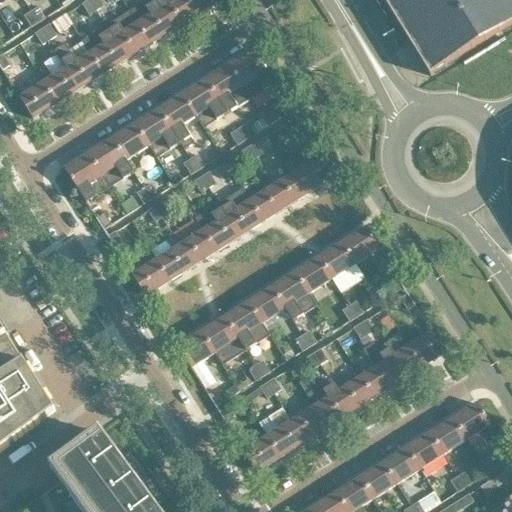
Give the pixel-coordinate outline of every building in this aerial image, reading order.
[(89,15),(96,11),(89,0),(82,5),(89,15)] [(103,7),(98,0),(89,0),(96,11),(103,7)] [(174,30),(155,0),(148,0),(130,11),(151,45),(174,30)] [(155,0),(174,30),(199,15),(189,0),(155,0)] [(189,0),(199,15),(221,1),(221,0),(189,0)] [(459,60),(458,59),(502,32),(503,33),(511,27),(511,0),(383,0),(410,43),(418,56),(430,77),(435,74),(435,75),(446,69),(445,68),(448,66),(449,67),(459,60)] [(32,13),(38,23),(45,19),(38,9),(32,13)] [(127,60),(151,45),(130,11),(106,27),(127,60)] [(31,27),(38,23),(32,13),(25,17),(31,27)] [(73,26),(66,15),(53,23),(60,34),(73,26)] [(56,36),(49,26),(42,30),(49,41),(56,36)] [(82,41),(104,75),(127,60),(106,27),(82,41)] [(42,45),(49,41),(42,30),(36,34),(42,45)] [(67,69),(80,90),(104,75),(82,41),(59,56),(67,69)] [(253,51),(230,66),(251,100),(275,85),(253,51)] [(0,56),(0,67),(2,71),(9,66),(3,55),(0,56)] [(230,66),(206,81),(228,114),(251,100),(230,66)] [(43,84),(56,105),(80,90),(67,69),(43,84)] [(206,81),(183,96),(196,117),(204,129),(228,114),(206,81)] [(20,99),(33,120),(56,105),(43,84),(20,99)] [(183,96),(159,111),(180,144),(184,150),(195,144),(183,126),(196,117),(183,96)] [(292,111),(285,100),(277,105),(284,116),(292,111)] [(261,115),(263,118),(268,126),(281,118),(274,106),(261,115)] [(136,126),(149,147),(157,159),(180,144),(159,111),(136,126)] [(258,133),(268,126),(263,118),(253,125),(258,133)] [(295,133),(303,129),(296,118),(288,123),(295,133)] [(136,126),(112,141),(126,162),(149,147),(136,126)] [(237,130),(244,141),(251,137),(244,126),(237,130)] [(238,146),(244,141),(237,130),(231,135),(238,146)] [(112,141),(89,156),(102,177),(110,189),(133,174),(126,162),(112,141)] [(262,154),(255,144),(249,148),(255,159),(262,154)] [(289,160),(297,172),(310,193),(334,178),(313,145),(289,160)] [(249,163),(255,159),(249,148),(242,152),(249,163)] [(110,189),(102,177),(89,156),(65,170),(78,192),(79,191),(86,204),(110,189)] [(198,171),(204,167),(197,156),(191,160),(198,171)] [(191,175),(198,171),(191,160),(184,164),(191,175)] [(287,208),(310,193),(297,172),(274,187),(287,208)] [(215,184),(209,173),(202,178),(209,188),(215,184)] [(202,193),(209,188),(202,178),(195,182),(202,193)] [(144,190),(151,201),(157,196),(150,185),(144,190)] [(274,187),(250,202),(263,223),(287,208),(274,187)] [(144,205),(151,201),(144,190),(137,194),(144,205)] [(243,191),(220,206),(240,238),(263,223),(250,202),(243,191)] [(121,205),(127,215),(139,207),(133,198),(121,205)] [(168,214),(162,203),(155,207),(162,218),(168,214)] [(220,206),(196,221),(197,222),(203,232),(216,253),(219,251),(228,245),(240,238),(220,206)] [(155,222),(162,218),(155,207),(148,212),(155,222)] [(103,231),(111,226),(104,215),(96,220),(103,231)] [(197,222),(173,237),(179,247),(193,268),(194,267),(195,266),(216,253),(203,232),(197,222)] [(366,229),(343,244),(356,265),(379,250),(366,229)] [(108,237),(114,248),(122,243),(115,233),(108,237)] [(342,244),(319,259),(332,280),(342,294),(365,279),(356,265),(343,244),(342,244)] [(179,247),(156,261),(169,283),(171,282),(182,275),(191,269),(193,268),(179,247)] [(319,259),(295,273),(309,295),(332,280),(319,259)] [(146,298),(169,283),(156,261),(132,276),(146,298)] [(272,288),(285,310),(293,322),(317,307),(309,295),(295,273),(272,288)] [(404,288),(397,277),(389,282),(396,293),(404,288)] [(272,288),(248,303),(262,324),(285,310),(272,288)] [(407,295),(400,299),(407,310),(415,305),(408,295),(407,295)] [(248,303),(225,318),(246,352),(269,337),(262,324),(248,303)] [(356,303),(349,307),(356,318),(363,314),(356,303)] [(356,318),(349,307),(343,311),(349,322),(356,318)] [(246,352),(225,318),(201,333),(215,354),(222,367),(246,352)] [(367,320),(360,325),(367,335),(374,331),(367,320)] [(367,335),(360,325),(354,329),(360,340),(367,335)] [(309,332),(302,337),(309,348),(316,343),(309,332)] [(191,369),(215,354),(201,333),(178,348),(191,369)] [(422,368),(445,354),(432,333),(409,347),(422,368)] [(0,451),(55,411),(6,334),(0,337),(0,451)] [(377,350),(398,384),(422,368),(409,347),(408,347),(401,335),(377,350)] [(309,348),(302,337),(296,341),(303,352),(309,348)] [(375,369),(362,377),(375,398),(398,384),(377,350),(373,344),(366,349),(363,350),(375,369)] [(320,350),(314,354),(320,365),(327,361),(320,350)] [(320,365),(314,354),(307,359),(314,369),(320,365)] [(262,362),(256,366),(262,377),(269,373),(262,362)] [(262,377),(256,366),(249,370),(256,381),(262,377)] [(338,392),(351,413),(375,398),(362,377),(338,392)] [(273,380),(267,384),(273,395),(280,390),(273,380)] [(328,428),(351,413),(338,392),(330,380),(306,395),(314,407),(328,428)] [(273,395),(267,384),(260,388),(267,399),(273,395)] [(215,407),(223,402),(216,392),(208,396),(215,407)] [(254,392),(243,399),(247,405),(258,397),(254,392)] [(488,447),(500,440),(477,405),(477,404),(454,419),(467,439),(478,432),(486,445),(488,447)] [(314,407),(291,422),(304,443),(328,428),(314,407)] [(227,409),(219,414),(226,425),(234,420),(227,409)] [(267,437),(280,458),(304,443),(291,422),(282,409),(259,424),(267,437)] [(454,419),(430,434),(443,454),(467,439),(454,419)] [(59,485),(39,500),(40,501),(23,511),(158,511),(100,432),(50,469),(51,470),(62,484),(59,486),(59,485)] [(430,434),(407,449),(420,470),(443,454),(430,434)] [(267,437),(244,452),(257,473),(280,458),(267,437)] [(511,459),(505,448),(497,453),(504,464),(511,459)] [(407,449),(383,464),(396,485),(420,470),(407,449)] [(383,464),(360,479),(373,500),(396,485),(383,464)] [(511,469),(511,468),(501,475),(506,483),(511,479),(511,469)] [(464,474),(458,478),(464,489),(471,484),(464,474)] [(496,489),(506,483),(501,475),(491,481),(496,489)] [(464,489),(458,478),(451,482),(458,493),(464,489)] [(365,511),(362,506),(373,500),(360,479),(336,494),(347,511),(365,511)] [(496,489),(491,481),(481,488),(486,496),(496,489)] [(347,511),(336,494),(313,509),(314,511),(347,511)] [(469,496),(459,502),(464,510),(474,504),(469,496)] [(511,511),(511,499),(502,506),(506,511),(504,511),(511,511)] [(450,511),(460,511),(464,510),(459,502),(448,508),(450,511)] [(423,511),(418,503),(411,508),(413,511),(423,511)]
